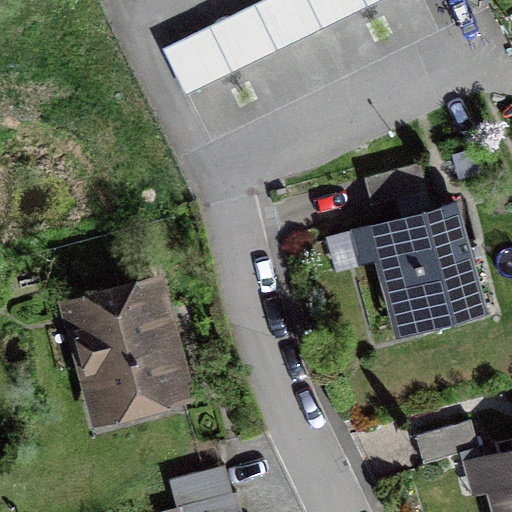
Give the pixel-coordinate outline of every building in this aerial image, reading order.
[(373,0),(259,0),(170,43),(192,88),(373,0)] [(364,177),(371,205),(426,190),(419,162),(364,177)] [(481,299),(455,203),(350,231),(358,260),(376,255),(395,323),(481,299)] [(153,284),(71,307),(100,413),(182,391),(153,284)] [(415,434),(423,462),(478,447),(470,419),(415,434)] [(494,511),(511,511),(511,449),(480,458),(494,511)] [(181,505),(231,491),(224,464),(169,479),(176,506),(181,505)] [(231,491),(181,505),(182,511),(241,511),(236,490),(231,491)]
